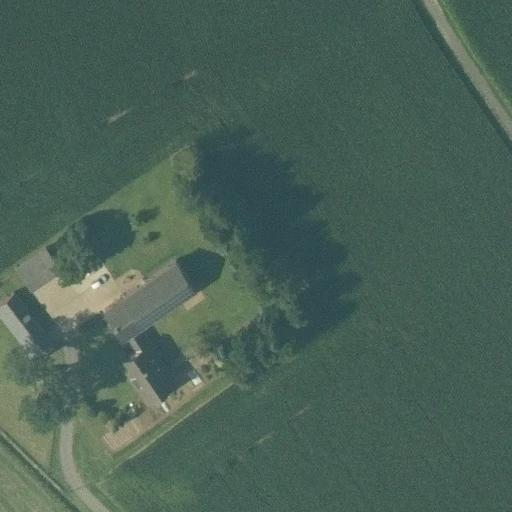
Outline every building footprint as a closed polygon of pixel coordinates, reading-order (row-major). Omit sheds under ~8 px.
[(45,248),(15,268),(30,291),(60,270),(45,248)] [(176,261),(104,309),(122,336),(125,335),(145,322),(194,288),(176,261)] [(50,341),(13,293),(0,302),(0,315),(31,356),(50,341)] [(145,322),(125,335),(136,351),(149,342),(149,343),(156,338),(145,322)] [(136,351),(121,361),(148,401),(173,384),(156,359),(159,357),(149,343),(149,342),(136,351)]
